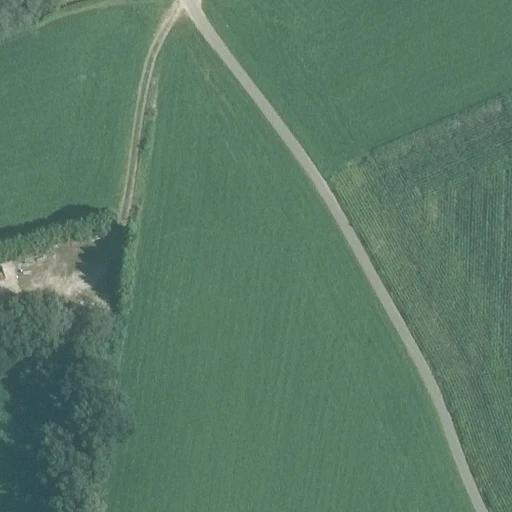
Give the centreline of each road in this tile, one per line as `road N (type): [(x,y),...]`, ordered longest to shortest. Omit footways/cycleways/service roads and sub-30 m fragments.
road 1 (unclassified): [(480,511),(325,199),(183,0)]
road 2 (track): [(177,0),(145,85),(126,198),(105,261)]
